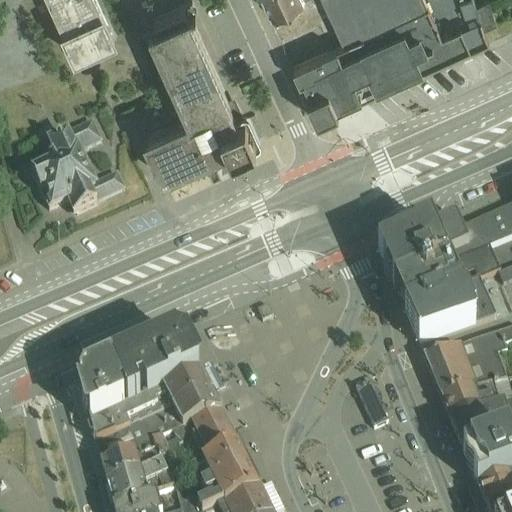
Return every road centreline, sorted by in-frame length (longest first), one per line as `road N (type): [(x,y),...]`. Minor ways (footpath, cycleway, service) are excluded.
road 1 (primary): [(326,187),(0,320)]
road 2 (primary): [(47,350),(339,221)]
road 3 (tertiary): [(452,511),(384,345),(385,316),(358,275)]
road 4 (tertiary): [(358,275),(346,333),(290,450),(307,511)]
road 5 (residential): [(326,187),(239,0)]
road 6 (primary): [(511,100),(326,187)]
road 7 (primary): [(339,221),(379,212),(511,150)]
road 8 (tertiary): [(91,511),(47,350)]
